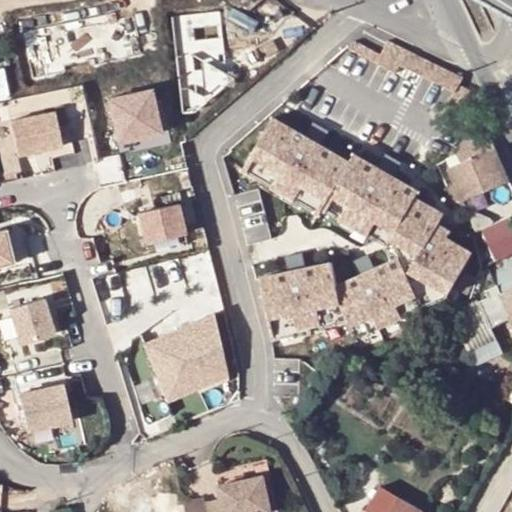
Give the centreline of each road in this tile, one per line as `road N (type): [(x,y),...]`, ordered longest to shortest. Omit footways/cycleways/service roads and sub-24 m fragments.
road 1 (residential): [(354,11),(203,150),(253,344),(256,417)]
road 2 (unclassified): [(256,417),(232,418),(84,478)]
road 3 (residential): [(473,52),(354,11)]
road 4 (unclassified): [(329,511),(285,439),(256,417)]
